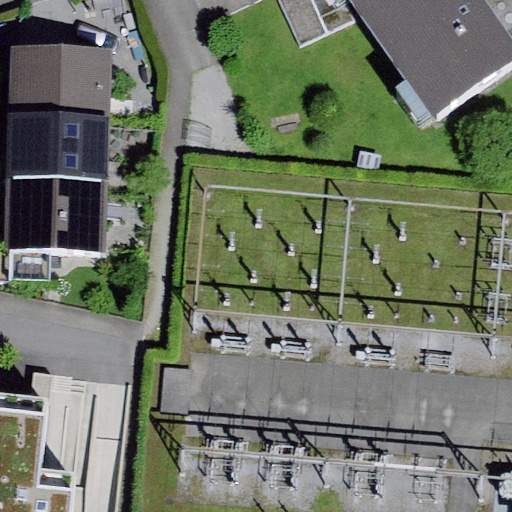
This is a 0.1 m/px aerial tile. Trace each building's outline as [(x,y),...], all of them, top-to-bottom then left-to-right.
[(323,0),(278,0),(302,51),(339,34),(323,0)] [(511,70),(461,0),(328,0),(434,149),(511,93),(511,70)] [(107,77),(10,75),(9,142),(105,144),(106,108),(107,77)] [(105,144),(9,142),(7,211),(104,214),(105,172),(105,144)] [(104,214),(7,211),(5,276),(103,280),(103,243),(104,214)] [(35,511),(45,422),(0,417),(0,511),(35,511)] [(511,511),(511,474),(502,473),(498,511),(511,511)]
